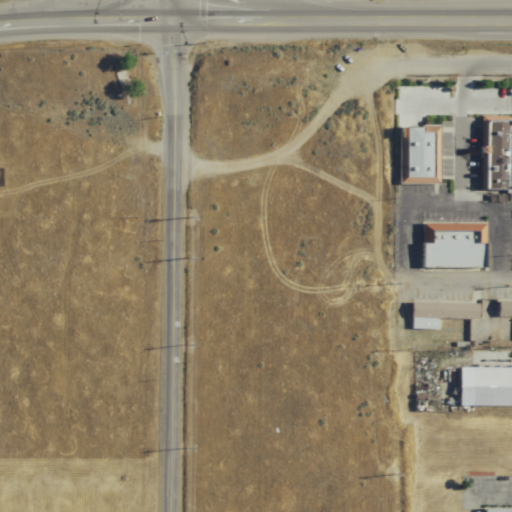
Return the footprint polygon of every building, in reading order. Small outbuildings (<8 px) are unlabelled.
[(478,190),(508,190),(508,163),(511,163),(511,120),(478,120),(478,190)] [(435,184),(434,127),(395,127),(395,185),(435,184)] [(482,267),(482,224),(417,224),(417,267),(482,267)] [(511,300),(494,301),(494,316),(511,316),(511,300)] [(406,324),(433,325),(433,318),(474,319),(475,303),(407,301),(406,324)] [(511,365),(455,366),(455,405),(511,405),(511,365)]
